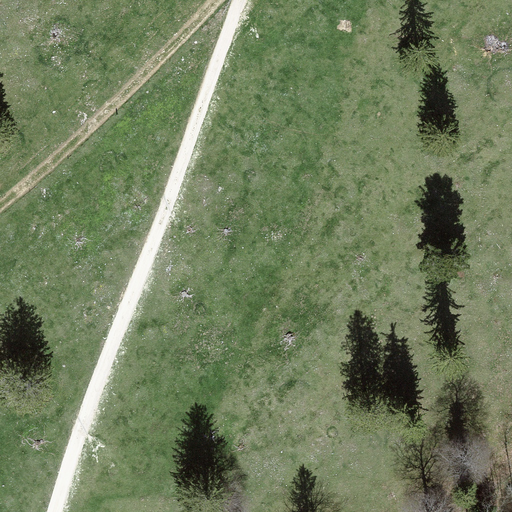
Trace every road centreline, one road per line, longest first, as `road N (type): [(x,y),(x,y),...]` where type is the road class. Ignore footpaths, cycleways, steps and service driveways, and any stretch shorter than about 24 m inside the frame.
road 1 (track): [(242,0),(54,511)]
road 2 (track): [(224,0),(0,212)]
